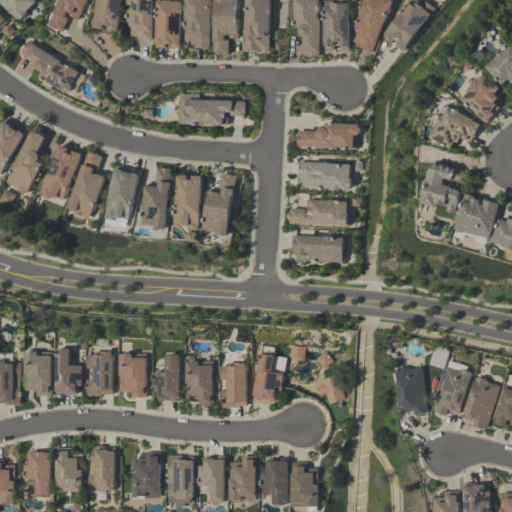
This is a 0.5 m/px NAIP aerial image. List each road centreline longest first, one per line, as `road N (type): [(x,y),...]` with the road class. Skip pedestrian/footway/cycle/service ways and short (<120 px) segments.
road 1 (residential): [(302,429),(187,434),(66,420),(0,432)]
road 2 (residential): [(0,84),(34,109),(139,149),(273,157)]
road 3 (tertiary): [(511,321),(394,298),(286,288),(265,298)]
road 4 (tertiary): [(265,298),(511,337)]
road 5 (residential): [(277,81),(265,298)]
road 6 (residential): [(345,91),(330,81),(133,79)]
road 7 (tertiary): [(177,292),(60,283),(4,269)]
